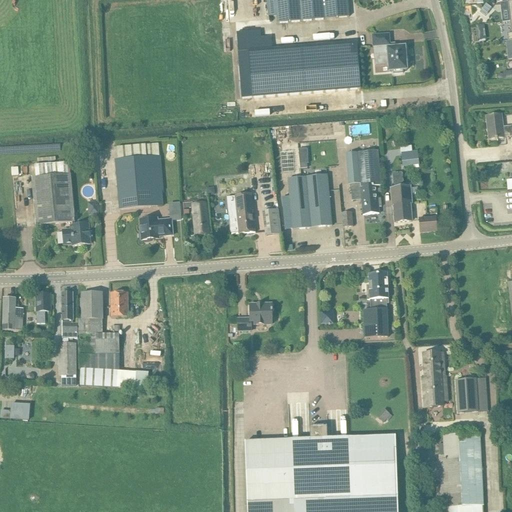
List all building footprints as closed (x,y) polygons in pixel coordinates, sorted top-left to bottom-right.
[(266,0),(268,17),(276,16),(277,24),(349,18),(347,0),(266,0)] [(390,45),(389,35),(373,36),(373,47),(374,46),(375,54),(385,54),(388,56),(389,72),(393,71),(394,74),(403,73),(403,71),(407,70),(405,47),(395,48),(394,44),(390,45)] [(272,49),(271,37),(247,39),(248,51),(237,52),(241,99),(361,90),(357,42),(272,49)] [(504,138),(503,135),(509,134),(510,137),(511,136),(511,125),(503,127),(501,115),(486,117),(489,140),(504,138)] [(289,144),(288,138),(366,133),(365,122),(270,128),(271,145),(289,144)] [(182,152),(215,153),(215,138),(182,137),(182,152)] [(160,155),(159,156),(158,144),(116,148),(118,159),(115,160),(119,210),(163,207),(162,192),(163,192),(160,155)] [(309,164),(307,149),(298,150),(300,165),(309,164)] [(380,199),(378,199),(377,193),(381,193),(381,186),(382,186),(379,151),(345,154),(348,185),(349,185),(350,193),(361,192),(363,215),(379,214),(379,208),(381,208),(380,199)] [(418,152),(401,154),(402,167),(420,165),(418,152)] [(75,223),(71,175),(70,163),(35,166),(36,178),(31,178),(35,226),(75,223)] [(393,182),(402,182),(402,173),(393,173),(393,182)] [(328,175),(288,179),(292,230),(332,226),(328,175)] [(410,187),(390,188),(392,206),(394,206),(395,223),(411,222),(410,204),(412,204),(410,187)] [(251,194),(235,196),(239,235),(255,233),(251,194)] [(261,203),(262,212),(265,236),(281,234),(279,210),(278,201),(261,203)] [(184,209),(193,208),(195,236),(209,235),(206,203),(192,205),(192,203),(183,203),(184,209)] [(98,204),(88,205),(89,216),(99,215),(98,204)] [(352,213),(341,214),(342,228),(353,227),(352,213)] [(420,234),(437,232),(436,217),(418,219),(420,234)] [(157,219),(140,220),(141,241),(159,239),(158,237),(173,235),(171,220),(157,221),(157,219)] [(71,230),(62,231),(64,245),(72,244),(73,247),(90,245),(88,225),(71,226),(71,230)] [(389,338),(388,310),(387,310),(386,303),(389,303),(387,274),(368,275),(369,286),(367,286),(367,300),(370,300),(370,310),(362,310),(363,339),(389,338)] [(81,308),(81,320),(78,320),(78,336),(84,336),(84,349),(78,349),(78,356),(80,356),(79,386),(148,389),(149,373),(119,372),(119,334),(103,334),(103,320),(103,293),(81,294),(81,300),(80,300),(80,309),(81,308)] [(127,293),(111,294),(111,318),(127,317),(127,293)] [(36,294),(36,312),(36,324),(45,324),(45,312),(51,312),(51,294),(36,294)] [(62,321),(63,339),(77,339),(77,324),(72,324),(72,321),(73,321),(72,294),(62,295),(62,321)] [(3,299),(2,331),(23,331),(23,319),(15,319),(16,299),(3,299)] [(251,333),(251,325),(272,325),(271,304),(250,305),(250,319),(236,319),(237,333),(251,333)] [(73,376),(77,376),(77,344),(59,344),(58,376),(63,377),(62,387),(73,387),(73,376)] [(13,359),(13,346),(4,346),(4,358),(13,359)] [(445,377),(444,362),(444,353),(440,353),(423,354),(426,409),(444,408),(444,402),(448,402),(446,377),(445,377)] [(476,380),(455,381),(457,413),(478,412),(476,380)] [(10,420),(28,421),(29,405),(11,404),(10,420)] [(384,410),(376,418),(383,423),(387,419),(389,421),(392,417),(384,410)] [(328,450),(327,427),(310,427),(310,440),(245,442),(247,511),(397,511),(395,436),(348,438),(349,449),(328,450)] [(483,511),(484,506),(480,434),(443,436),(443,456),(438,456),(441,508),(440,511),(483,511)] [(424,441),(413,441),(414,461),(425,461),(424,441)]
